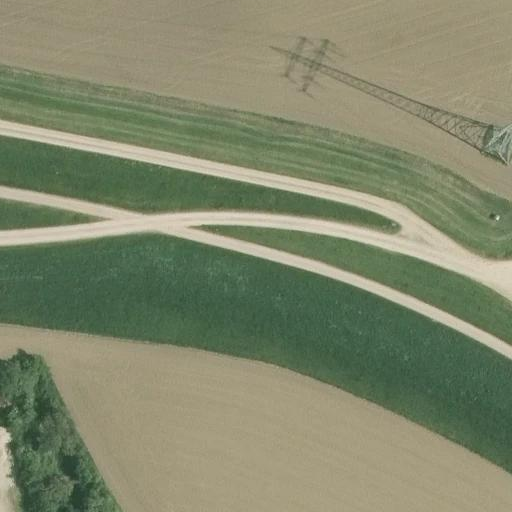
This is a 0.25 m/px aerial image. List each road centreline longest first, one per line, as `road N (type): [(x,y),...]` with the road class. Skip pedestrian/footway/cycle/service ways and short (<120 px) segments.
road 1 (track): [(0,240),(222,220),(293,224),(465,261),(511,281)]
road 2 (track): [(465,261),(400,216),(351,195),(0,125)]
